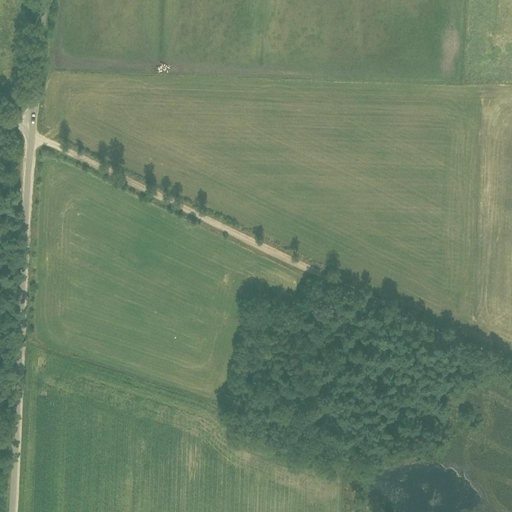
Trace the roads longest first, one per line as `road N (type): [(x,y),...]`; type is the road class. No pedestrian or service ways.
road 1 (track): [(511,367),(32,130)]
road 2 (unclassified): [(8,511),(32,130)]
road 3 (unclassified): [(32,130),(44,0)]
